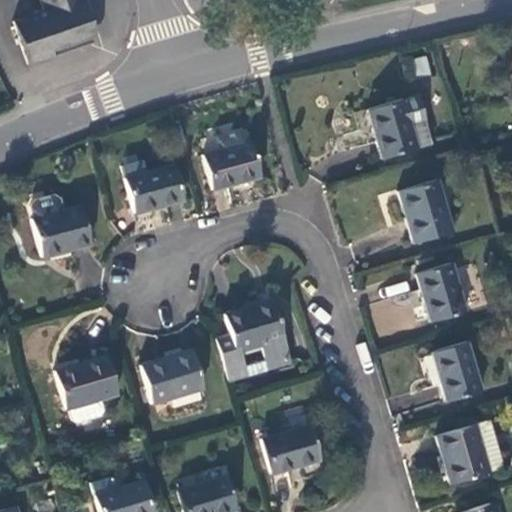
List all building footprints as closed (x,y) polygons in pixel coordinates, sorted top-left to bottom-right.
[(77,0),(36,0),(35,0),(40,14),(10,24),(23,67),(78,48),(77,45),(83,34),(85,33),(75,1),(77,0)] [(415,96),(365,111),(379,159),(414,149),(407,126),(423,121),(415,96)] [(244,138),(243,138),(240,129),(233,125),(195,137),(199,152),(196,153),(206,188),(254,173),(244,138)] [(137,159),(118,165),(130,211),(176,198),(167,163),(140,171),(137,159)] [(432,184),(393,196),(409,248),(448,236),(432,184)] [(28,203),(31,215),(60,208),(56,196),(50,192),(31,197),(28,203)] [(31,215),(28,216),(39,254),(87,242),(76,203),(60,208),(31,215)] [(447,267),(411,278),(425,325),(460,314),(447,267)] [(228,334),(211,339),(224,380),(287,362),(282,344),(270,300),(222,313),(228,334)] [(465,344),(429,355),(443,403),(479,392),(465,344)] [(198,387),(186,349),(135,365),(147,402),(198,387)] [(100,354),(51,369),(62,408),(64,407),(68,418),(73,422),(95,415),(97,409),(93,398),(112,392),(100,354)] [(301,405),(287,410),(294,427),(307,422),(301,405)] [(487,421),(432,438),(446,485),(502,468),(487,421)] [(305,425),(257,438),(266,473),(314,461),(305,425)] [(219,475),(172,490),(179,511),(222,511),(230,510),(219,475)] [(108,477),(87,484),(95,511),(146,511),(137,481),(111,489),(108,477)]
